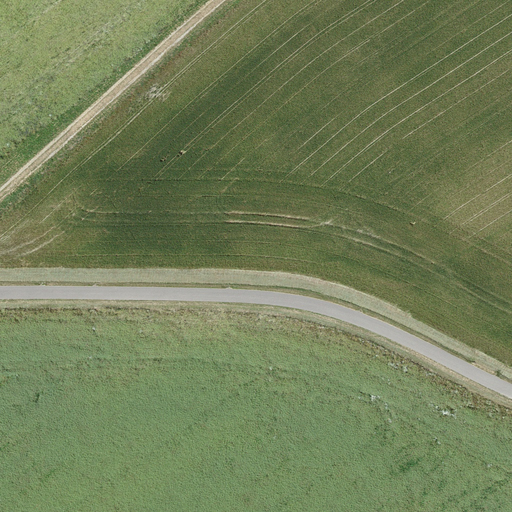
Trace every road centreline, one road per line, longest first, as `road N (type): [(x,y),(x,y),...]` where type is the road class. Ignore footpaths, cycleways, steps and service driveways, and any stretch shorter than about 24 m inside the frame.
road 1 (track): [(0,291),(295,296),(394,330),(511,389)]
road 2 (track): [(0,193),(214,0)]
